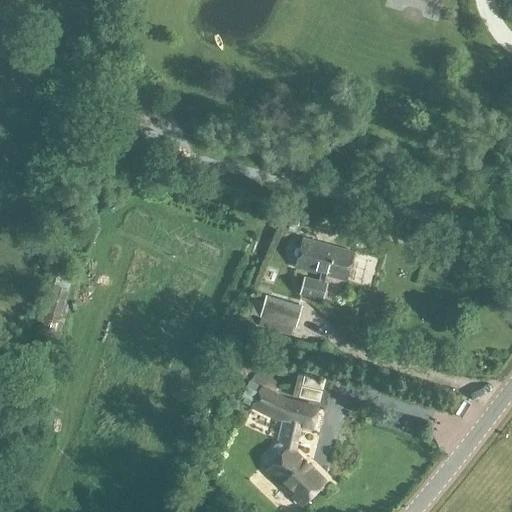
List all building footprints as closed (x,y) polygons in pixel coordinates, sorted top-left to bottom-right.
[(414,2),(408,14),(420,20),(426,8),(414,2)] [(297,268),(321,275),(319,280),(305,276),(300,294),(323,301),(328,283),(325,282),(326,276),(347,282),(354,254),(305,240),(297,268)] [(78,274),(59,267),(33,342),(52,349),(78,274)] [(302,306),(267,295),(260,317),(296,328),(302,306)] [(263,462),(272,470),(269,473),(301,505),(325,481),(296,453),(302,428),(314,431),(320,406),(288,398),(262,384),(250,408),(282,423),(278,439),(287,447),(286,448),(281,444),(277,444),(263,457),(263,462)] [(379,398),(373,418),(387,423),(393,402),(379,398)]
